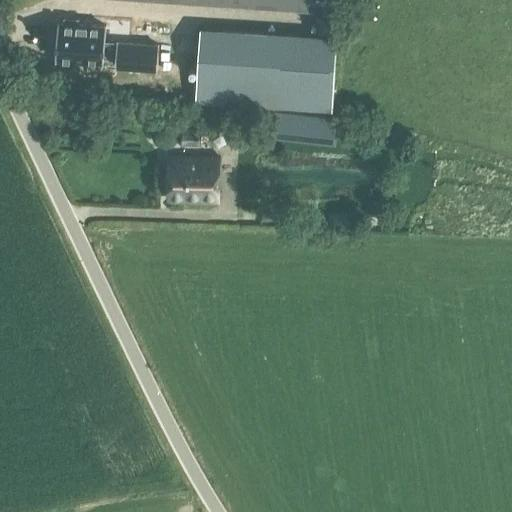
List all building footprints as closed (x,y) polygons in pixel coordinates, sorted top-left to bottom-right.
[(147,0),(339,13),(339,0),(147,0)] [(109,28),(59,25),(57,63),(107,66),(107,62),(118,63),(118,72),(162,74),(163,47),(120,45),(120,50),(108,49),(109,28)] [(334,87),(337,38),(201,29),(198,79),(199,79),(333,87),(334,87)] [(338,117),(276,111),(273,137),(336,145),(338,117)] [(201,146),(202,128),(182,127),(182,145),(201,146)] [(217,200),(218,157),(171,156),(170,199),(217,200)]
